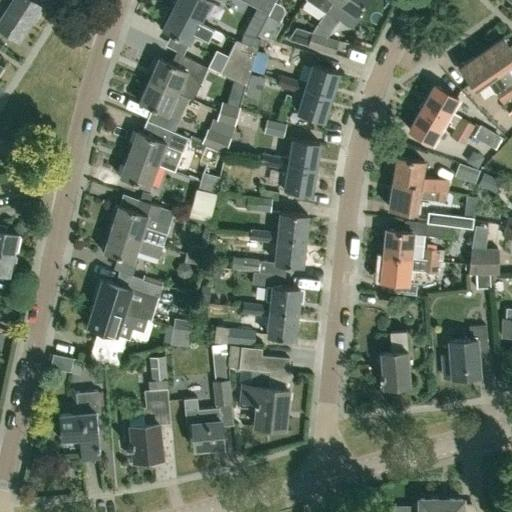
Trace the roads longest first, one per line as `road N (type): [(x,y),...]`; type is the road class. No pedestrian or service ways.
road 1 (residential): [(0,503),(82,120),(122,0)]
road 2 (residential): [(323,478),(357,141),(374,85),(418,0)]
road 3 (residential): [(323,478),(511,424)]
